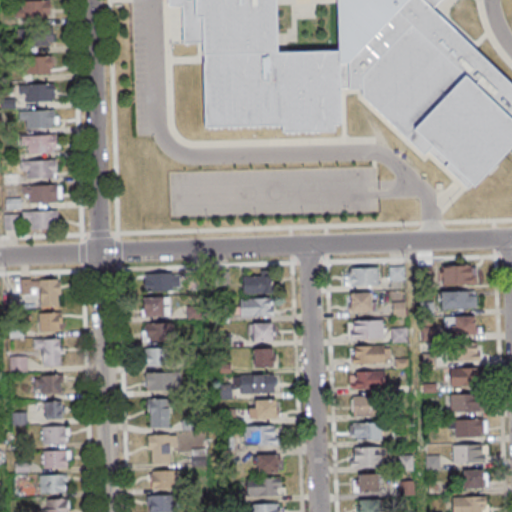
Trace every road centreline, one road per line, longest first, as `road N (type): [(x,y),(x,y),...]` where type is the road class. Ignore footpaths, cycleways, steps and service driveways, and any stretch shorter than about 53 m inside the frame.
road 1 (residential): [(107,511),(89,0)]
road 2 (residential): [(511,238),(98,253)]
road 3 (residential): [(317,511),(306,246)]
